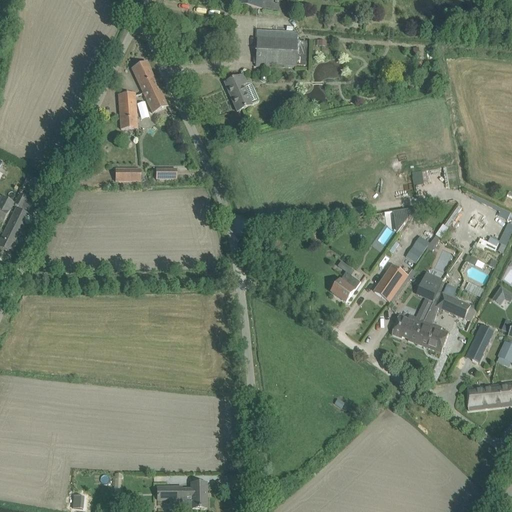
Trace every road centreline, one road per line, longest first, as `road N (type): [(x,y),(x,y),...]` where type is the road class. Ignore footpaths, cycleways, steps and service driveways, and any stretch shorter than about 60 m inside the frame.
road 1 (track): [(11,279),(237,279),(280,298),(511,456)]
road 2 (unclassified): [(257,511),(233,245),(212,176),(139,23)]
road 3 (unclassified): [(0,305),(85,116),(139,23)]
